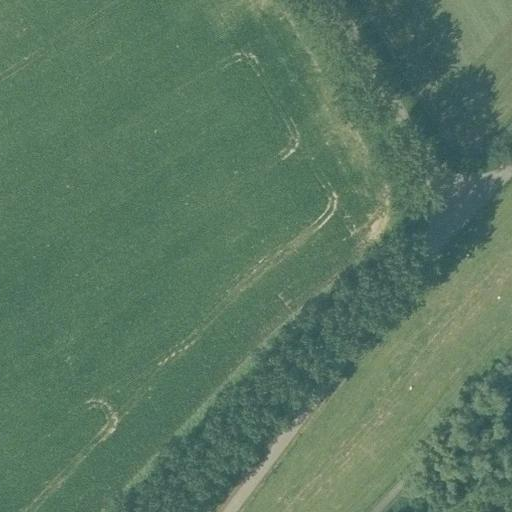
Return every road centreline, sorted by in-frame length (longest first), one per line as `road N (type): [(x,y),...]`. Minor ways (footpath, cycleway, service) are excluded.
road 1 (unclassified): [(169,511),(382,302)]
road 2 (unclassified): [(227,511),(382,302)]
road 3 (unclassified): [(460,215),(330,0)]
